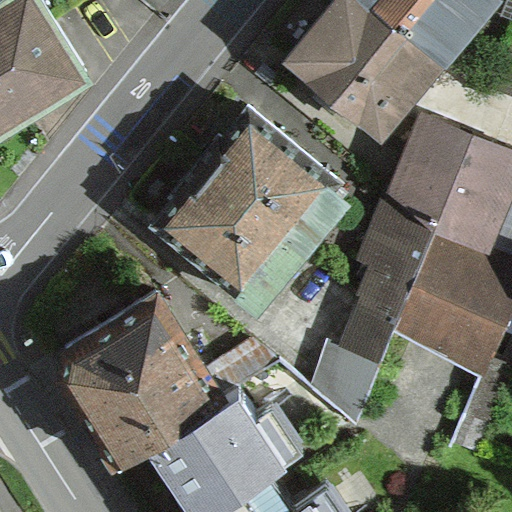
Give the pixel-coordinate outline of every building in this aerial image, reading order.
[(0,0),(0,139),(107,71),(61,0),(0,0)] [(374,0),(333,0),(284,61),(382,142),(448,61),(374,0)] [(374,0),(448,61),(498,0),(374,0)] [(511,348),(511,149),(426,113),(389,191),(438,226),(401,313),(385,358),(362,423),(419,475),(438,429),(472,443),(511,348)] [(256,115),(214,165),(310,246),(352,197),(256,115)] [(310,246),(214,165),(169,217),(265,298),(310,246)] [(438,226),(389,191),(358,257),(369,265),(362,289),(401,313),(438,226)] [(236,382),(167,282),(57,358),(126,458),(153,439),(236,382)] [(401,313),(362,289),(343,340),(385,358),(401,313)] [(270,402),(249,372),(236,382),(153,439),(203,511),(353,511),(331,480),(306,497),(281,462),(312,441),(281,395),(270,402)]
